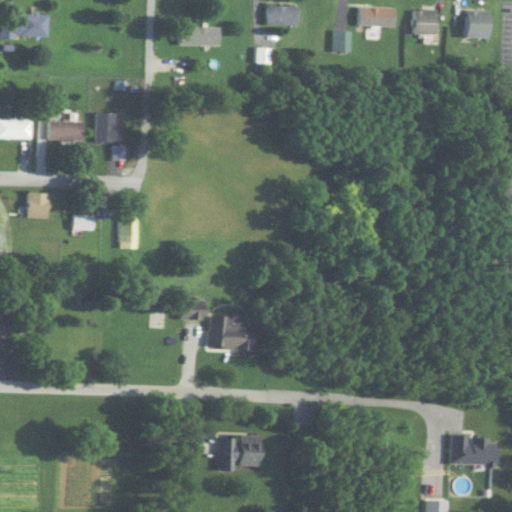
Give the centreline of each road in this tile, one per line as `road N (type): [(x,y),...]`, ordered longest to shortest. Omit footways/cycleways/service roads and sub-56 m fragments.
road 1 (residential): [(0,387),(259,395)]
road 2 (residential): [(131,183),(141,158),(147,0)]
road 3 (residential): [(0,178),(131,183)]
